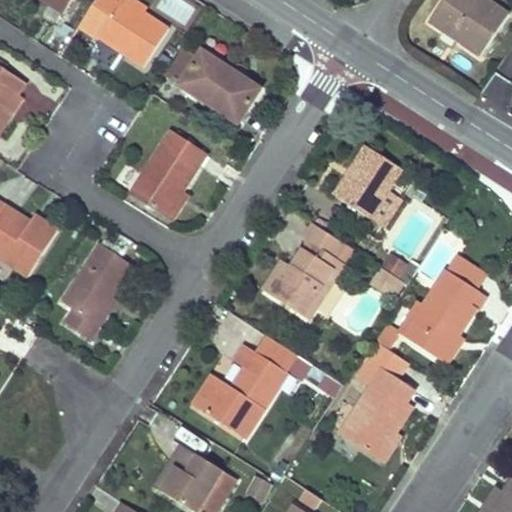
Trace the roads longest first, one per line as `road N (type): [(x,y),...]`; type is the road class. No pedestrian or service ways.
road 1 (residential): [(0,28),(80,81),(86,193),(208,271)]
road 2 (residential): [(208,271),(52,511)]
road 3 (residential): [(353,49),(208,271)]
road 4 (tertiary): [(353,49),(511,148)]
road 5 (residential): [(426,511),(511,375)]
